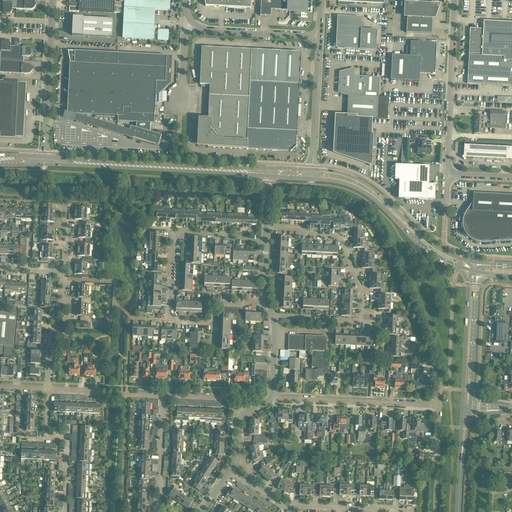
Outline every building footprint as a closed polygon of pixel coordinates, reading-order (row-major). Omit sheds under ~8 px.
[(16,7),(16,0),(3,0),(3,10),(3,11),(3,12),(4,13),(5,14),(6,14),(7,14),(7,13),(11,13),(12,12),(12,11),(12,10),(12,7),(16,7)] [(25,0),(24,0),(16,0),(16,7),(16,9),(31,10),(32,10),(33,9),(34,9),(34,8),(35,8),(35,7),(35,6),(34,6),(34,2),(34,1),(33,1),(32,1),(31,0),(25,0)] [(68,3),(68,7),(69,7),(69,12),(79,12),(79,11),(114,13),(119,13),(124,14),(124,13),(124,0),(69,0),(70,3),(68,3)] [(124,16),(123,37),(124,39),(131,39),(134,39),(151,40),(153,39),(158,39),(159,41),(161,41),(162,42),(163,42),(164,41),(166,41),(168,39),(168,38),(169,38),(169,37),(169,35),(169,34),(168,34),(168,33),(167,31),(160,31),(158,32),(157,32),(157,26),(154,26),(154,16),(155,10),(168,10),(169,9),(169,0),(124,0),(124,13),(124,14),(124,16)] [(212,7),(251,9),(251,0),(205,0),(205,6),(212,5),(212,7)] [(260,0),(260,16),(271,17),(271,10),(289,11),(304,12),(304,0),(260,0)] [(435,19),(438,7),(408,6),(408,5),(407,5),(407,17),(406,33),(431,34),(432,18),(435,19)] [(337,18),(336,47),(337,49),(376,51),(377,32),(377,30),(363,30),(363,29),(362,27),(361,27),(361,19),(360,17),(339,16),(337,18)] [(112,38),(113,19),(73,17),(72,36),(112,38)] [(511,25),(506,26),(506,23),(501,23),(501,25),(486,25),(486,30),(471,29),(468,84),(511,86),(511,25)] [(3,42),(1,45),(0,59),(13,60),(14,49),(10,48),(10,46),(10,44),(9,42),(6,42),(6,41),(3,42)] [(390,80),(419,82),(419,73),(432,73),(434,71),(436,46),(433,43),(411,42),(410,57),(392,56),(390,80)] [(13,60),(22,61),(22,57),(28,57),(30,57),(32,56),(32,53),(33,53),(32,49),(29,48),(14,47),(14,49),(13,60)] [(209,96),(249,98),(251,50),(202,47),(200,85),(210,85),(209,96)] [(301,53),(251,50),(249,98),(209,96),(208,120),(198,119),(196,147),(274,151),(274,150),(291,151),(290,152),(291,152),(297,147),(296,146),(296,147),(296,137),(297,137),(301,53)] [(161,136),(150,132),(151,124),(154,124),(156,82),(165,82),(166,57),(166,56),(163,56),(75,51),(67,51),(70,63),(67,114),(118,117),(118,122),(136,123),(136,128),(130,127),(127,137),(158,146),(161,136)] [(0,59),(0,63),(0,72),(27,74),(31,73),(32,70),(31,70),(31,67),(30,65),(28,65),(21,64),(22,61),(13,60),(0,59)] [(369,156),(369,164),(370,164),(372,119),(387,119),(388,98),(378,98),(379,78),(339,76),(338,91),(348,92),(347,117),(341,117),(341,132),(334,138),(335,138),(335,137),(335,152),(358,160),(363,156),(369,156)] [(0,137),(1,137),(1,135),(21,136),(22,116),(24,116),(25,116),(25,105),(24,105),(25,82),(23,82),(16,82),(3,81),(3,83),(0,83),(0,137)] [(506,123),(507,113),(497,112),(491,112),(490,117),(490,121),(490,122),(493,122),(499,122),(506,123)] [(483,124),(475,124),(475,127),(476,127),(475,133),(483,134),(483,124)] [(432,151),(432,150),(432,149),(431,149),(431,148),(430,148),(431,146),(425,146),(426,140),(418,140),(418,146),(417,154),(430,155),(430,154),(431,153),(432,152),(432,151)] [(466,158),(492,160),(511,160),(511,147),(465,145),(464,156),(462,158),(464,160),(466,158)] [(399,181),(398,199),(434,200),(435,185),(428,185),(429,167),(395,165),(394,180),(399,181)] [(511,195),(474,193),(473,211),(472,212),(471,212),(468,214),(468,215),(464,219),(463,221),(463,223),(463,226),(464,228),(464,230),(466,234),(467,235),(469,237),(470,238),(472,240),(474,241),(476,242),(478,242),(480,243),(482,243),(484,243),(511,241),(511,195)] [(43,204),(43,210),(42,211),(42,213),(42,214),(42,215),(42,216),(55,217),(55,210),(52,210),(52,204),(43,204)] [(75,208),(75,214),(86,214),(86,209),(88,209),(89,209),(89,205),(82,205),(82,208),(75,208)] [(162,219),(162,222),(166,222),(167,209),(157,208),(156,218),(162,219)] [(177,209),(167,209),(166,222),(170,223),(170,219),(176,219),(177,209)] [(187,210),(177,209),(176,219),(182,220),(182,223),(186,223),(187,210)] [(197,212),(197,210),(187,210),(186,223),(190,224),(190,220),(196,220),(196,212),(197,212)] [(281,221),(296,221),(296,211),(287,210),(287,214),(281,214),(281,221)] [(306,211),(296,211),(296,221),(310,222),(311,215),(305,215),(306,211)] [(196,212),(196,220),(196,222),(202,222),(202,226),(206,226),(206,213),(197,212),(196,212)] [(210,223),(216,223),(216,213),(206,213),(206,226),(210,226),(210,223)] [(222,227),(226,227),(226,214),(216,213),(216,223),(222,223),(222,227)] [(85,220),(86,214),(75,214),(74,220),(81,220),(81,223),(86,224),(86,223),(88,223),(88,220),(85,220)] [(229,227),(230,224),(236,224),(236,214),(226,214),(226,227),(229,227)] [(242,228),(246,228),(246,214),(236,214),(236,224),(242,224),(242,228)] [(249,228),(250,225),(256,225),(257,215),(246,214),(246,228),(249,228)] [(311,215),(310,222),(310,229),(313,229),(314,225),(320,226),(320,215),(311,215)] [(320,215),(320,226),(320,229),(323,229),(324,226),(330,226),(330,224),(330,216),(320,215)] [(54,223),(55,217),(42,216),(41,216),(40,221),(40,225),(47,225),(47,222),(54,223)] [(340,220),(333,220),(334,216),(330,216),(330,224),(333,224),(333,230),(340,230),(340,228),(340,220)] [(340,218),(340,220),(340,228),(352,229),(352,228),(354,228),(355,228),(355,226),(355,225),(352,224),(352,222),(350,222),(350,218),(340,218)] [(79,226),(79,232),(90,233),(90,227),(93,227),(93,224),(88,223),(86,223),(86,224),(86,226),(79,226)] [(355,225),(355,226),(355,228),(354,228),(354,229),(353,241),(363,242),(363,241),(364,241),(364,232),(361,232),(361,230),(358,229),(358,223),(355,223),(355,225)] [(47,228),(47,225),(40,225),(40,228),(43,229),(42,234),(54,235),(54,229),(47,228)] [(90,238),(90,233),(79,232),(78,238),(85,239),(85,242),(92,242),(92,238),(90,238)] [(149,232),(149,242),(159,242),(159,236),(163,236),(163,232),(149,232)] [(41,243),(46,244),(46,243),(47,241),(53,241),(54,235),(42,234),(42,240),(40,240),(39,243),(41,244),(41,243)] [(278,240),(278,243),(288,243),(288,238),(285,238),(285,235),(274,235),(273,240),(278,240)] [(228,246),(228,241),(225,241),(225,256),(230,256),(230,258),(231,259),(233,259),(233,250),(230,250),(230,246),(228,246)] [(360,249),(359,252),(368,252),(373,252),(373,247),(366,247),(366,242),(364,241),(363,241),(363,242),(353,241),(353,248),(360,249)] [(78,244),(78,250),(89,251),(89,245),(92,245),(92,242),(85,242),(85,244),(78,244)] [(158,249),(159,242),(149,242),(148,252),(162,253),(162,249),(158,249)] [(44,247),(44,252),(55,253),(55,247),(48,247),(48,243),(46,243),(46,244),(41,243),(41,244),(41,247),(44,247)] [(89,256),(89,251),(78,250),(77,257),(84,257),(84,260),(82,259),(82,260),(91,260),(92,257),(89,256)] [(55,259),(55,253),(44,252),(41,252),(41,258),(40,262),(47,262),(48,259),(55,259)] [(148,252),(148,262),(158,262),(158,256),(162,256),(162,253),(148,252)] [(375,255),(368,255),(368,252),(359,252),(359,255),(362,255),(362,262),(374,262),(375,255)] [(75,262),(75,268),(86,269),(86,263),(91,264),(91,260),(82,260),(82,263),(75,262)] [(158,262),(148,262),(145,262),(145,268),(151,269),(151,272),(161,273),(161,269),(157,269),(158,262)] [(374,269),(374,262),(362,262),(361,269),(368,269),(368,272),(377,272),(377,269),(374,269)] [(86,274),(86,269),(75,268),(75,275),(82,275),(81,278),(88,278),(89,275),(86,274)] [(161,276),(161,273),(151,272),(150,275),(151,275),(151,281),(166,282),(167,279),(162,279),(162,276),(161,276)] [(370,275),(370,282),(382,283),(383,276),(376,275),(377,272),(368,272),(367,275),(370,275)] [(382,289),(382,283),(370,282),(369,289),(376,289),(376,292),(385,293),(385,290),(382,289)] [(77,287),(77,292),(89,292),(89,287),(93,287),(93,283),(85,283),(85,286),(78,286),(78,287),(77,287)] [(89,296),(89,292),(77,292),(76,297),(77,297),(77,298),(84,298),(84,301),(91,301),(91,296),(89,296)] [(384,296),(385,293),(376,292),(376,296),(378,296),(378,302),(390,303),(391,296),(384,296)] [(76,305),(76,310),(88,310),(88,305),(91,305),(91,301),(84,301),(84,304),(77,304),(77,305),(76,305)] [(165,302),(150,301),(150,307),(147,307),(147,310),(160,311),(160,307),(160,304),(165,305),(165,302)] [(390,303),(378,302),(378,309),(384,310),(384,313),(393,313),(393,310),(390,310),(390,303)] [(245,316),(245,322),(250,322),(251,307),(248,307),(248,312),(245,312),(243,312),(243,316),(245,316)] [(493,307),(492,317),(495,317),(495,322),(494,343),(506,344),(507,322),(501,322),(501,317),(502,317),(502,308),(493,307)] [(88,314),(88,310),(76,310),(76,315),(76,316),(83,316),(83,319),(91,320),(91,314),(88,314)] [(13,347),(14,342),(16,314),(0,312),(0,354),(4,355),(3,358),(12,359),(13,347)] [(83,319),(83,323),(76,322),(76,323),(75,323),(75,328),(76,328),(76,329),(91,329),(91,320),(83,319)] [(289,351),(312,351),(311,368),(314,368),(325,369),(328,369),(329,352),(326,352),(327,337),(326,337),(289,335),(288,349),(288,351),(289,351)] [(32,338),(29,338),(28,343),(27,343),(27,347),(36,347),(36,344),(40,344),(40,339),(32,338)] [(199,352),(199,349),(199,346),(204,347),(204,344),(190,344),(189,352),(199,352)] [(31,354),(31,358),(40,358),(40,356),(41,352),(36,351),(36,349),(29,348),(28,354),(31,354)] [(69,367),(68,367),(68,371),(69,371),(69,375),(74,375),(75,357),(67,357),(66,357),(66,362),(69,362),(69,361),(72,361),(71,367),(69,367)] [(40,360),(40,358),(31,358),(31,361),(28,361),(28,367),(35,367),(35,364),(41,364),(40,360)] [(281,368),(281,374),(289,374),(289,370),(294,370),(294,377),(291,376),(291,384),(297,385),(297,374),(299,374),(300,359),(289,359),(289,369),(281,368)] [(244,374),(240,374),(239,382),(244,382),(244,384),(249,384),(249,378),(250,378),(250,376),(254,376),(255,371),(255,365),(249,365),(249,373),(244,373),(244,374)] [(14,373),(17,373),(18,366),(11,366),(11,368),(7,368),(7,377),(9,377),(9,378),(13,379),(14,373)] [(206,371),(204,371),(203,380),(211,381),(212,369),(207,368),(206,371)] [(311,368),(311,380),(314,380),(314,379),(315,379),(316,377),(317,376),(321,376),(321,370),(314,369),(314,368),(311,368)] [(417,374),(417,382),(426,383),(427,369),(420,368),(419,374),(417,374)] [(39,369),(31,369),(30,369),(30,372),(26,372),(26,378),(35,378),(35,376),(40,376),(40,372),(39,372),(39,369)] [(212,369),(211,381),(220,381),(220,372),(217,372),(218,369),(212,369)] [(239,382),(240,374),(235,373),(235,372),(232,372),(231,377),(234,377),(234,382),(239,382)] [(337,385),(337,373),(333,373),(333,376),(331,376),(331,373),(328,373),(327,379),(330,379),(330,384),(337,385)] [(426,390),(427,384),(426,384),(426,383),(417,382),(413,382),(412,389),(418,390),(422,391),(422,390),(426,390)] [(24,402),(26,403),(35,403),(35,397),(31,397),(32,394),(25,394),(24,402)] [(150,401),(145,401),(145,400),(142,399),(141,410),(150,410),(150,404),(155,404),(155,407),(158,407),(158,404),(159,400),(150,400),(150,401)] [(223,411),(217,411),(217,422),(224,423),(225,422),(225,417),(223,417),(223,411)] [(303,415),(303,416),(299,416),(298,427),(300,429),(303,429),(305,429),(304,440),(311,441),(312,423),(309,423),(310,420),(309,420),(309,416),(303,415)] [(341,417),(339,416),(339,417),(337,417),(336,424),(333,424),(333,427),(334,427),(333,430),(338,430),(338,433),(341,434),(341,417)] [(346,425),(346,417),(344,417),(341,417),(341,434),(343,434),(343,429),(349,429),(349,425),(346,425)] [(250,421),(249,428),(258,428),(259,424),(261,423),(261,418),(257,418),(257,421),(250,421)] [(361,430),(362,418),(355,418),(355,426),(358,426),(358,442),(364,442),(364,441),(365,430),(364,430),(361,430)] [(385,427),(385,428),(385,430),(391,431),(391,429),(394,429),(395,421),(392,421),(392,419),(385,419),(385,422),(381,422),(381,427),(385,427)] [(408,440),(408,439),(408,432),(409,426),(406,425),(406,420),(398,420),(398,431),(402,431),(402,432),(403,432),(403,439),(408,440)] [(419,430),(419,431),(423,431),(423,425),(420,425),(420,421),(413,421),(413,429),(413,431),(413,432),(408,432),(408,439),(414,439),(414,437),(416,437),(416,430),(419,430)] [(498,445),(504,446),(504,442),(504,438),(501,437),(501,431),(495,431),(494,442),(498,442),(498,445)] [(414,439),(408,439),(408,440),(408,446),(415,446),(415,442),(415,443),(416,437),(414,437),(414,439)] [(260,452),(258,446),(260,445),(259,443),(252,443),(253,446),(249,447),(251,454),(260,452)] [(213,452),(212,453),(212,454),(212,455),(213,456),(219,460),(220,461),(223,456),(223,450),(215,449),(215,452),(213,452)] [(260,452),(251,454),(252,461),(257,460),(257,461),(261,460),(261,459),(263,458),(262,452),(262,451),(260,452)] [(423,463),(423,452),(418,452),(418,455),(409,454),(409,462),(415,462),(423,463)] [(79,456),(79,464),(86,464),(86,462),(88,462),(88,456),(79,456)] [(212,458),(211,457),(208,462),(215,467),(218,462),(212,458)] [(205,467),(212,472),(215,467),(208,462),(205,467)] [(259,472),(264,477),(270,471),(266,466),(259,472)] [(202,472),(209,477),(212,479),(214,477),(210,475),(212,472),(205,467),(202,472)] [(171,471),(171,477),(174,477),(174,480),(173,480),(172,480),(172,482),(175,482),(175,480),(178,480),(179,479),(179,477),(180,477),(180,471),(171,471)] [(270,471),(264,477),(268,482),(275,476),(270,471)] [(198,477),(206,481),(209,477),(202,472),(198,477)] [(207,486),(204,484),(206,481),(198,477),(197,476),(194,481),(195,482),(203,486),(206,488),(207,486)] [(43,489),(46,489),(55,489),(55,480),(57,480),(57,478),(55,478),(43,477),(43,482),(44,482),(44,483),(43,483),(43,489)] [(280,490),(284,491),(288,479),(286,478),(284,481),(281,479),(277,489),(280,490)] [(288,492),(287,493),(290,494),(294,484),(290,483),(291,480),(288,479),(284,491),(288,492)] [(138,488),(150,488),(150,486),(147,486),(147,482),(147,480),(140,480),(138,480),(138,488)] [(195,482),(192,487),(199,491),(203,486),(195,482)] [(366,496),(367,486),(360,486),(360,482),(357,482),(357,486),(356,496),(359,496),(359,497),(362,497),(362,496),(366,496)] [(307,486),(306,496),(310,496),(313,497),(313,496),(316,496),(316,488),(317,483),(314,483),(313,486),(307,486)] [(317,483),(316,488),(316,496),(319,496),(319,497),(322,497),(322,496),(326,497),(327,487),(319,486),(320,484),(317,483)] [(327,487),(326,497),(330,497),(333,497),(333,491),(336,491),(337,484),(333,484),(329,484),(330,484),(327,484),(327,487)] [(353,496),(356,496),(357,486),(353,486),(347,485),(346,495),(350,496),(353,496)] [(168,497),(173,500),(178,492),(180,490),(175,486),(170,493),(168,497)] [(229,496),(234,499),(239,492),(234,489),(232,491),(230,489),(225,497),(228,499),(229,496)] [(0,494),(0,500),(6,498),(9,496),(6,491),(0,494)] [(183,492),(181,494),(178,492),(173,500),(178,503),(183,495),(184,493),(183,492)] [(239,502),(244,495),(239,492),(234,499),(239,502)] [(184,493),(183,495),(178,503),(183,506),(188,498),(185,496),(186,494),(184,493)] [(244,495),(239,502),(244,506),(248,498),(244,495)] [(0,505),(1,507),(8,503),(6,498),(0,500),(0,505)] [(188,498),(183,506),(188,509),(189,508),(189,509),(190,509),(191,509),(195,503),(188,498)] [(249,509),(253,501),(248,498),(244,506),(249,509)] [(77,507),(86,507),(89,507),(90,501),(86,501),(86,499),(78,499),(78,501),(77,507)] [(253,511),(258,504),(253,501),(249,509),(253,511)] [(3,511),(11,508),(8,503),(1,507),(3,511)]
